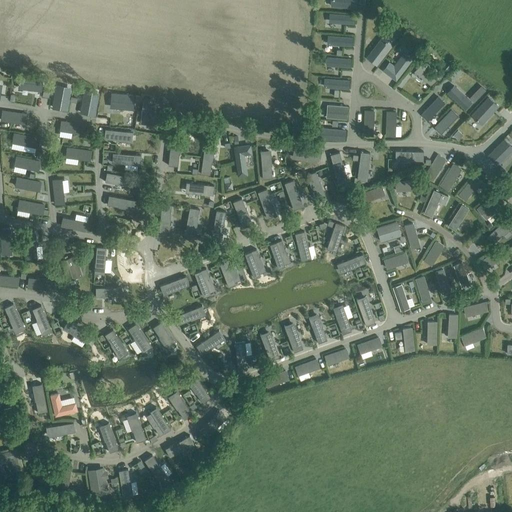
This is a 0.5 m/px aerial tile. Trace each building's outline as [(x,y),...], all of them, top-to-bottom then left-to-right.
[(330,0),(330,7),(355,8),(355,0),(330,0)] [(329,13),(328,23),(353,25),(354,15),(329,13)] [(327,35),(327,45),(352,47),(353,37),(327,35)] [(381,38),(365,58),(376,66),(391,46),(381,38)] [(388,63),(382,71),(395,81),(411,60),(403,54),(393,67),(388,63)] [(325,57),(325,66),(350,68),(351,59),(325,57)] [(423,61),(414,72),(430,85),(439,73),(423,61)] [(23,74),(21,89),(41,91),(43,76),(23,74)] [(324,78),(323,88),(348,90),(349,80),(324,78)] [(56,88),(52,108),(67,110),(70,91),(56,88)] [(454,88),(448,94),(466,111),(472,105),(454,88)] [(83,93),(80,113),(94,115),(98,96),(83,93)] [(115,93),(113,108),(133,110),(134,95),(115,93)] [(473,95),(469,99),(474,103),(478,99),(473,95)] [(437,96),(420,115),(426,121),(444,102),(437,96)] [(489,98),(472,116),(482,125),(499,107),(489,98)] [(143,104),(140,124),(148,125),(149,123),(152,124),(154,106),(143,104)] [(328,105),(327,117),(347,119),(348,107),(328,105)] [(451,109),(433,128),(439,134),(457,115),(451,109)] [(3,110),(1,120),(25,124),(27,114),(3,110)] [(364,110),(363,134),(373,134),(373,111),(364,110)] [(386,111),(385,135),(395,135),(396,112),(386,111)] [(62,121),(60,130),(84,134),(85,124),(62,121)] [(321,128),(320,139),(345,141),(346,130),(321,128)] [(105,129),(104,138),(131,141),(132,132),(105,129)] [(15,134),(13,144),(38,148),(39,139),(15,134)] [(171,140),(168,164),(177,165),(180,141),(171,140)] [(511,149),(503,140),(488,155),(499,165),(511,152),(511,149)] [(248,146),(233,149),(237,176),(245,175),(242,156),(250,154),(248,146)] [(67,147),(66,157),(90,160),(91,150),(67,147)] [(204,148),(201,173),(209,174),(213,149),(204,148)] [(296,148),(294,158),(319,163),(321,153),(296,148)] [(397,150),(396,159),(411,159),(411,160),(423,160),(423,151),(397,150)] [(361,151),(357,178),(366,179),(370,152),(361,151)] [(270,152),(261,153),(263,178),(272,178),(270,152)] [(113,153),(112,162),(139,164),(139,155),(113,153)] [(340,153),(331,155),(338,181),(347,179),(340,153)] [(438,154),(424,176),(431,181),(445,159),(438,154)] [(16,156),(14,166),(38,171),(40,161),(16,156)] [(453,164),(440,186),(447,190),(460,169),(453,164)] [(315,171),(306,175),(316,200),(325,197),(315,171)] [(106,172),(105,181),(131,186),(133,176),(106,172)] [(475,176),(458,195),(464,200),(481,181),(475,176)] [(229,177),(223,178),(225,191),(233,189),(231,182),(230,182),(229,177)] [(17,178),(15,187),(38,191),(40,182),(17,178)] [(62,179),(52,180),(55,205),(64,204),(62,179)] [(293,180),(284,183),(293,209),(302,205),(293,180)] [(420,180),(395,182),(395,190),(420,188),(420,180)] [(188,182),(187,191),(213,194),(214,185),(188,182)] [(381,186),(357,195),(360,203),(384,195),(381,186)] [(266,189),(257,192),(266,217),(275,214),(266,189)] [(433,189),(423,212),(430,216),(441,193),(433,189)] [(108,195),(107,204),(119,206),(118,207),(134,210),(136,200),(108,195)] [(492,196),(477,209),(486,219),(500,206),(492,196)] [(241,198),(233,201),(243,226),(251,223),(241,198)] [(19,200),(17,210),(42,215),(44,205),(19,200)] [(162,204),(160,232),(169,233),(172,206),(162,204)] [(461,204),(447,226),(454,230),(468,209),(461,204)] [(189,207),(185,233),(194,235),(199,209),(189,207)] [(216,210),(212,236),(221,238),(225,211),(216,210)] [(62,218),(60,226),(84,231),(86,223),(62,218)] [(511,224),(507,219),(486,237),(492,244),(511,227),(511,224)] [(335,221),(327,245),(335,248),(339,235),(341,235),(344,224),(335,221)] [(396,222),(375,228),(380,243),(400,236),(396,222)] [(413,223),(404,225),(411,248),(419,245),(413,223)] [(10,229),(0,229),(0,241),(1,256),(11,255),(10,229)] [(304,231),(295,233),(301,257),(309,255),(306,242),(307,242),(304,231)] [(34,233),(24,234),(26,260),(36,259),(34,233)] [(281,239),(270,243),(277,265),(285,262),(284,262),(289,260),(285,247),(284,247),(281,239)] [(436,241),(423,260),(430,265),(443,246),(436,241)] [(89,246),(80,250),(84,260),(92,256),(89,246)] [(97,246),(95,272),(104,272),(106,247),(97,246)] [(256,248),(244,252),(253,275),(260,272),(260,271),(265,269),(260,256),(259,257),(256,248)] [(501,249),(481,261),(485,268),(505,256),(501,249)] [(362,253),(338,262),(341,270),(354,265),(355,266),(366,262),(362,253)] [(405,253),(383,260),(386,268),(408,261),(405,253)] [(77,256),(62,261),(68,282),(84,277),(77,256)] [(230,257),(219,261),(227,283),(234,280),(239,278),(234,265),(230,257)] [(462,262),(454,266),(462,288),(470,285),(462,262)] [(205,267),(194,271),(202,294),(209,291),(209,290),(214,288),(209,276),(205,267)] [(443,269),(435,272),(442,295),(450,293),(443,269)] [(0,274),(0,284),(17,287),(18,277),(0,274)] [(186,275),(161,285),(165,293),(177,288),(178,289),(189,285),(186,275)] [(424,276),(416,278),(422,301),(431,299),(424,276)] [(28,277),(27,287),(53,290),(54,280),(28,277)] [(401,284),(392,287),(400,311),(409,308),(401,284)] [(123,287),(95,287),(96,297),(123,297),(123,287)] [(366,296),(357,299),(366,325),(375,322),(371,311),(372,311),(366,296)] [(486,302),(464,307),(467,316),(488,311),(486,302)] [(13,303),(5,307),(16,332),(25,328),(13,303)] [(342,303),(331,307),(341,333),(351,330),(347,319),(348,318),(342,303)] [(41,305),(33,308),(44,334),(52,331),(41,305)] [(200,305),(176,315),(179,324),(191,320),(190,318),(203,313),(200,305)] [(317,312),(307,316),(317,343),(327,339),(322,328),(323,327),(317,312)] [(449,314),(448,337),(456,338),(457,314),(449,314)] [(67,320),(62,328),(86,342),(91,333),(67,320)] [(293,321),(283,325),(293,352),(303,348),(298,337),(299,336),(293,321)] [(428,321),(427,343),(436,344),(436,321),(428,321)] [(161,322),(153,327),(169,350),(176,345),(161,322)] [(136,323),(128,328),(144,351),(151,346),(136,323)] [(411,327),(403,328),(405,350),(414,350),(411,327)] [(113,329),(105,334),(120,357),(128,352),(113,329)] [(483,329),(461,337),(464,345),(486,336),(483,329)] [(489,329),(488,341),(505,342),(506,330),(489,329)] [(217,330),(195,345),(201,353),(211,346),(210,345),(222,337),(217,330)] [(269,330),(259,334),(269,360),(279,356),(274,345),(275,345),(269,330)] [(379,337),(357,344),(360,352),(381,345),(379,337)] [(243,342),(235,343),(237,369),(247,368),(246,356),(245,356),(243,342)] [(346,348),(325,355),(327,364),(348,356),(346,348)] [(296,366),(295,366),(298,375),(319,367),(316,358),(306,362),(296,366)] [(285,370),(264,378),(267,386),(288,378),(285,370)] [(196,376),(188,382),(203,402),(211,397),(196,376)] [(42,384),(33,386),(38,413),(47,411),(42,384)] [(178,392),(170,398),(184,419),(192,414),(178,392)] [(59,393),(51,395),(55,416),(79,411),(77,402),(62,405),(59,393)] [(152,414),(148,417),(160,435),(164,432),(170,428),(158,409),(151,413),(152,414)] [(217,412),(199,429),(206,437),(224,419),(217,412)] [(137,415),(129,418),(137,442),(146,438),(137,415)] [(73,424),(46,428),(48,438),(75,432),(73,424)] [(110,425),(101,428),(110,452),(118,449),(110,425)] [(187,436),(165,448),(170,457),(192,445),(187,436)] [(18,449),(0,453),(0,463),(13,460),(16,471),(23,469),(18,449)] [(151,455),(144,460),(160,483),(167,477),(151,455)] [(40,462),(36,483),(45,485),(50,464),(40,462)] [(62,462),(59,486),(68,487),(71,463),(62,462)] [(100,466),(86,469),(91,495),(97,494),(95,486),(103,485),(100,466)] [(127,469),(118,471),(123,497),(132,496),(127,469)]
